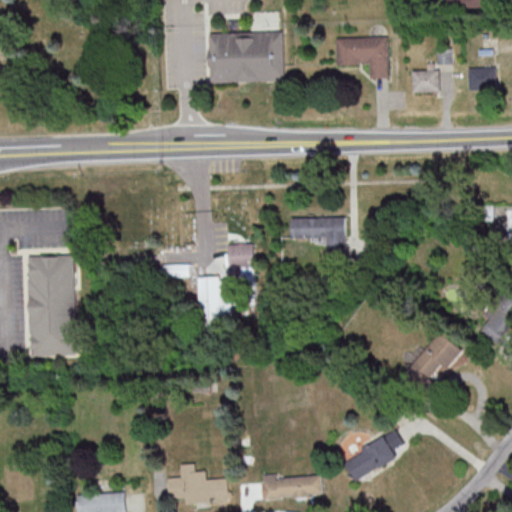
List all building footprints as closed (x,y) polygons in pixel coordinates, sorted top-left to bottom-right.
[(211,82),(286,80),(284,31),(209,33),(211,82)] [(390,76),(389,36),(337,37),(338,64),(371,63),(371,77),(390,76)] [(438,49),(439,63),(454,63),(453,48),(438,49)] [(414,92),(440,91),(440,62),(429,62),(429,70),(413,70),(414,92)] [(497,67),(470,67),(470,89),(498,88),(497,67)] [(292,217),(292,238),(328,237),(329,257),(347,256),(346,216),(292,217)] [(255,243),(230,243),(231,273),(256,273),(255,243)] [(32,355),(78,355),(76,254),(30,255),(32,355)] [(190,263),(162,264),(163,276),(190,275),(190,263)] [(200,276),(201,317),(245,315),(244,298),(232,299),(231,279),(221,279),(221,275),(200,276)] [(482,330),(497,342),(511,321),(511,308),(498,298),(486,314),(491,318),(482,330)] [(448,368),(464,349),(442,330),(404,373),(421,388),(442,363),(448,368)] [(398,457),(393,449),(404,443),(397,429),(361,448),(363,452),(346,461),(355,480),(398,457)] [(170,498),(186,497),(187,504),(230,501),(229,477),(207,478),(207,470),(196,471),(196,463),(181,463),(182,476),(168,477),(170,498)] [(278,477),(278,473),(263,474),(264,498),(324,494),(323,474),(278,477)] [(127,511),(126,492),(78,494),(79,511),(127,511)]
